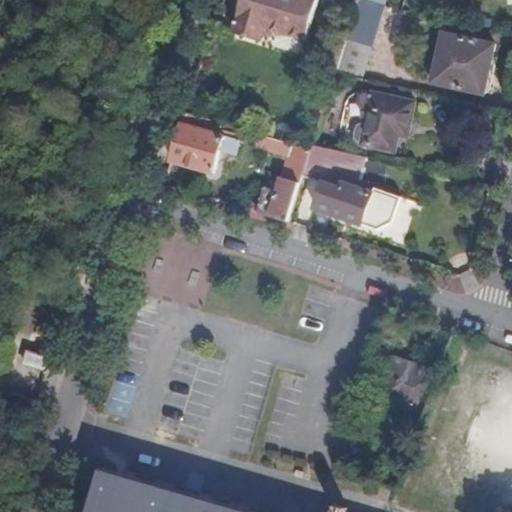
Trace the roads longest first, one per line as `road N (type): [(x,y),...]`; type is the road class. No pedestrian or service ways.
road 1 (residential): [(130,198),(486,318)]
road 2 (residential): [(130,198),(38,511)]
road 3 (residential): [(191,0),(130,198)]
